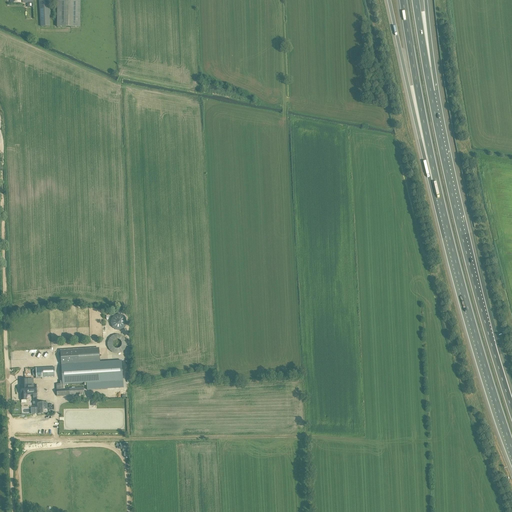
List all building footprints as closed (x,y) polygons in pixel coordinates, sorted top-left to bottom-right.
[(47,0),(39,0),(41,26),(50,26),(47,0)] [(56,0),(56,28),(80,28),(79,0),(56,0)] [(105,340),(107,353),(124,350),(123,340),(118,341),(118,338),(105,340)] [(60,384),(56,384),(57,396),(84,394),(83,383),(86,382),(86,389),(122,387),(121,361),(99,362),(99,349),(60,351),(62,381),(60,381),(60,384)] [(55,368),(36,368),(36,373),(42,372),(43,377),(55,377),(55,368)] [(21,386),(20,386),(21,400),(26,400),(26,395),(37,394),(36,386),(28,386),(28,380),(20,380),(21,386)] [(47,402),(37,403),(37,413),(47,413),(47,402)]
